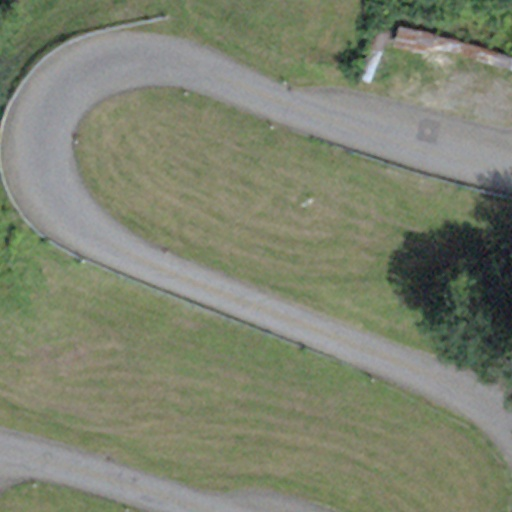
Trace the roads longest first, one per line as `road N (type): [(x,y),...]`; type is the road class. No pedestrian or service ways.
road 1 (unclassified): [(511,174),(357,132),(169,63),(101,70),(60,98),(37,149),(47,204),(101,246),(445,386),(511,423)]
road 2 (unclassified): [(211,511),(0,451)]
